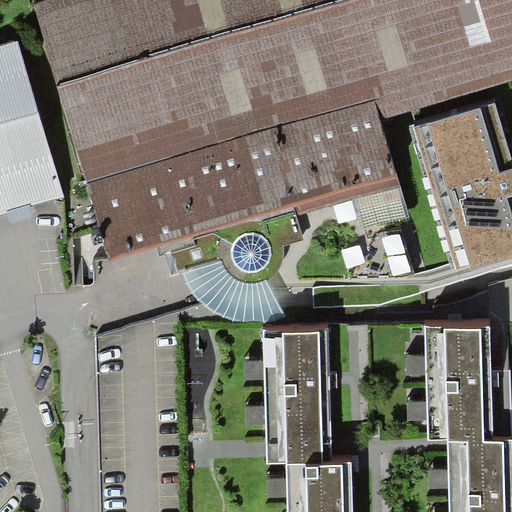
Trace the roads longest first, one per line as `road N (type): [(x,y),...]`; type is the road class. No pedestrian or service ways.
road 1 (unknown): [(0,330),(103,298),(243,289),(393,301),(511,257)]
road 2 (unknown): [(348,360),(352,434),(370,464),(373,511)]
